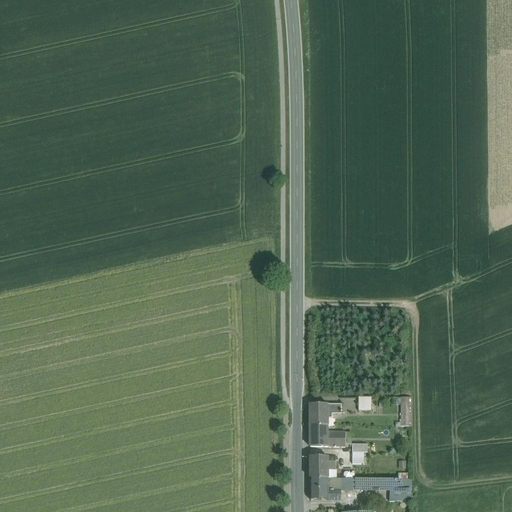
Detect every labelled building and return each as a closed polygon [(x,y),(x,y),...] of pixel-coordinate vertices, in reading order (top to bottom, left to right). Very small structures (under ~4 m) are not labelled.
[(372,398),(359,398),(358,412),(372,412),(372,398)] [(411,428),(411,399),(401,400),(401,427),(411,428)] [(342,405),(310,405),(310,426),(327,427),(327,420),(332,420),(332,415),(342,415),(342,405)] [(327,427),(310,426),(310,448),(345,448),(345,446),(345,433),(327,433),(327,427)] [(367,445),(352,445),(352,453),(364,453),(367,453),(367,445)] [(364,453),(352,453),(352,465),(364,465),(364,453)] [(336,458),(310,458),(310,479),(328,479),(336,479),(336,458)] [(328,479),(310,479),(310,500),(341,501),(341,491),(341,479),(336,479),(328,479)] [(361,479),(341,479),(341,491),(361,490),(361,489),(361,479)] [(411,480),(361,479),(361,489),(390,491),(390,503),(411,502),(411,480)]
